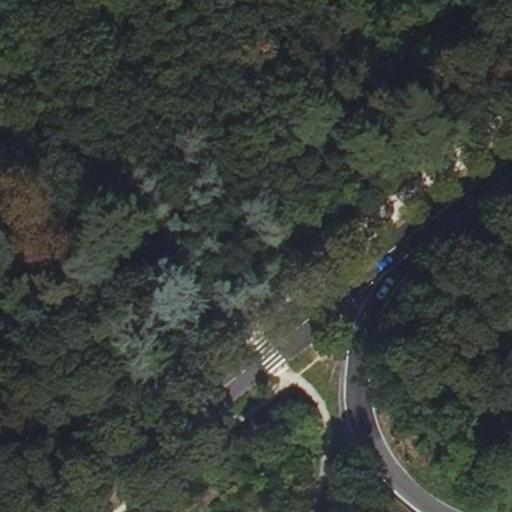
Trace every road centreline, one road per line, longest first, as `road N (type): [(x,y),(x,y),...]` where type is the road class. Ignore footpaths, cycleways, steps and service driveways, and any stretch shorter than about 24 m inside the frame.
road 1 (unknown): [(0,486),(511,110)]
road 2 (unclassified): [(430,224),(57,511)]
road 3 (motorway): [(434,511),(400,483),(372,439),(359,389),(367,325),(384,284),(430,224)]
